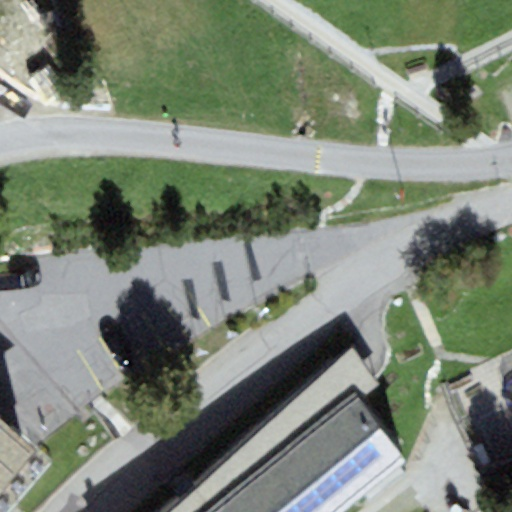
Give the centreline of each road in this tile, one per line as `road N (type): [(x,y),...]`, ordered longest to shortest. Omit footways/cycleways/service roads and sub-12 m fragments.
road 1 (residential): [(511,205),(427,239),(374,274),(195,415),(90,511)]
road 2 (residential): [(0,146),(132,137),(347,162),(511,168)]
